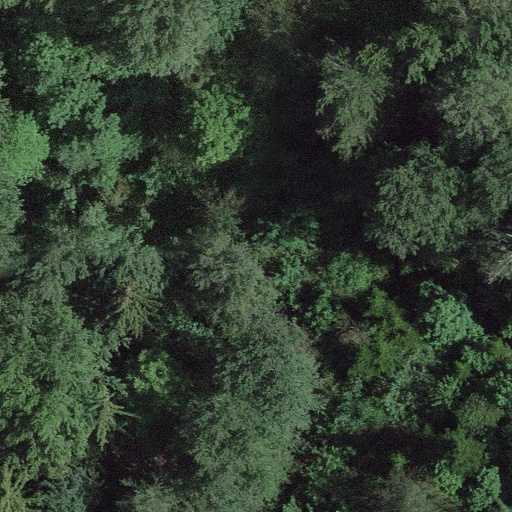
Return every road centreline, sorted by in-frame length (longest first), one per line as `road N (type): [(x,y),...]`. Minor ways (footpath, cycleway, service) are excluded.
road 1 (track): [(276,511),(263,452),(178,297),(64,0)]
road 2 (unclassified): [(201,511),(91,404),(0,270)]
